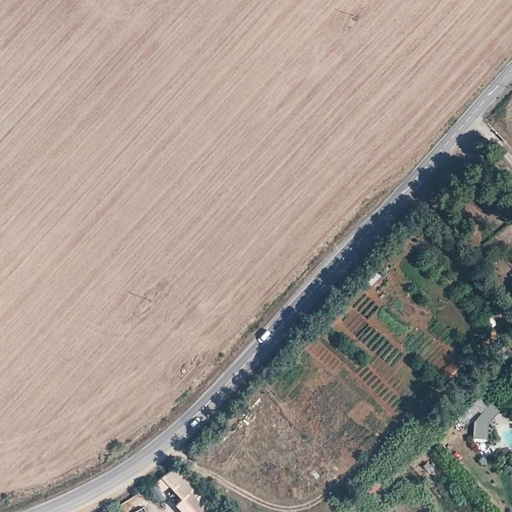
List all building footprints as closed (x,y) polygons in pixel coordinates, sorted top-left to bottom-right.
[(369,287),(384,274),(377,267),(363,280),(369,287)] [(454,415),(462,423),(483,402),(476,395),(454,415)] [(491,402),(473,421),(485,422),(484,438),(487,439),(488,422),(499,410),(491,402)] [(485,422),(473,421),(472,437),(484,438),(485,422)] [(165,479),(182,499),(195,487),(178,467),(165,479)] [(153,482),(145,487),(156,502),(163,497),(153,482)] [(195,487),(182,499),(193,511),(205,511),(212,506),(195,487)]
